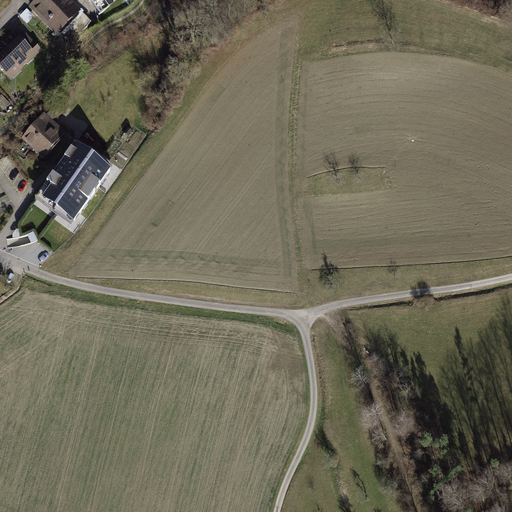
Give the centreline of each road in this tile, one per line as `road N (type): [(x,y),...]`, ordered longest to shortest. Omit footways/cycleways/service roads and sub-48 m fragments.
road 1 (residential): [(0,259),(115,292),(304,315)]
road 2 (track): [(304,315),(290,130),(307,26)]
road 3 (track): [(304,315),(334,325),(366,369),(419,511)]
road 4 (track): [(304,315),(511,276)]
road 5 (track): [(277,511),(315,402),(304,315)]
